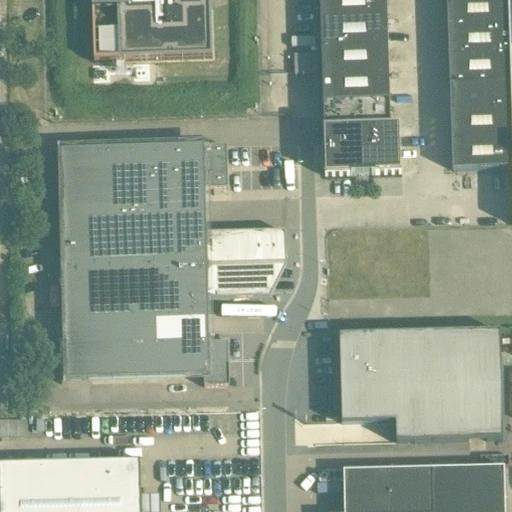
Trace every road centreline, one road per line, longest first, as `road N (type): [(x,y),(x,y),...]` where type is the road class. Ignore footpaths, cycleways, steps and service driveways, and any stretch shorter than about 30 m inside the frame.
road 1 (unclassified): [(273,511),(274,361),(299,307),(311,252),(304,107),(281,98),(278,77)]
road 2 (unknown): [(0,450),(193,443)]
